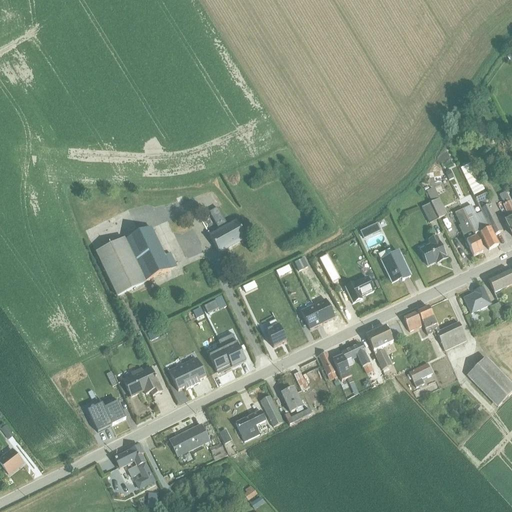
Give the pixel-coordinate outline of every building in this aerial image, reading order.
[(452,179),(449,169),(428,174),(431,184),(452,179)] [(503,204),(510,200),(505,192),(499,196),(503,204)] [(478,197),(479,204),(488,203),(487,196),(478,197)] [(432,198),(419,205),(428,222),(441,214),(432,198)] [(511,206),(510,202),(503,206),(508,216),(511,213),(511,206)] [(487,226),(481,213),(476,216),(472,206),(454,214),(464,237),(473,233),(473,232),(487,226)] [(484,210),(495,232),(503,227),(493,206),(484,210)] [(446,229),(451,227),(446,219),(442,222),(446,229)] [(241,220),(215,235),(223,249),(249,235),(241,220)] [(360,232),(364,239),(381,232),(377,224),(360,232)] [(118,298),(169,269),(146,228),(95,256),(118,298)] [(482,238),(489,253),(499,248),(491,233),(482,238)] [(466,246),(474,260),(484,255),(477,241),(466,246)] [(431,243),(419,250),(427,266),(439,259),(431,243)] [(219,283),(199,252),(180,265),(199,295),(219,283)] [(394,252),(380,259),(394,285),(408,278),(394,252)] [(289,266),(276,272),(279,279),(292,273),(289,266)] [(334,275),(324,281),(331,293),(341,288),(334,275)] [(511,280),(510,277),(491,286),(495,296),(511,287),(511,280)] [(352,279),(344,282),(351,299),(370,292),(364,278),(353,282),(352,279)] [(482,293),(467,301),(474,315),(489,308),(482,293)] [(199,297),(163,315),(169,327),(205,309),(199,297)] [(491,308),(495,321),(503,318),(500,305),(491,308)] [(303,312),(307,321),(314,318),(311,309),(303,312)] [(430,310),(405,322),(411,333),(421,328),(426,339),(440,332),(430,310)] [(299,315),(307,334),(322,327),(318,317),(307,322),(303,313),(299,315)] [(271,349),(288,344),(283,326),(266,331),(271,349)] [(460,326),(439,336),(446,350),(467,340),(460,326)] [(388,331),(370,340),(386,373),(394,369),(384,348),(394,343),(388,331)] [(344,351),(324,360),(333,377),(341,373),(336,365),(344,361),(346,367),(359,361),(363,368),(372,363),(364,347),(346,356),(344,351)] [(511,382),(488,354),(467,372),(495,405),(511,390),(511,382)] [(429,360),(406,370),(412,384),(435,375),(429,360)] [(321,366),(305,374),(312,387),(317,384),(324,399),(334,394),(321,366)] [(147,399),(163,392),(153,368),(121,380),(129,401),(146,395),(147,399)] [(356,382),(360,390),(372,385),(368,377),(356,382)] [(285,395),(298,423),(314,415),(310,406),(301,410),(293,391),(285,395)] [(274,401),(264,406),(274,427),(284,422),(274,401)] [(125,422),(118,404),(111,406),(110,403),(86,412),(99,445),(111,441),(106,429),(125,422)] [(262,416),(241,426),(246,435),(267,425),(262,416)] [(0,428),(9,441),(14,437),(5,424),(0,427),(0,428)] [(202,426),(170,440),(177,454),(208,440),(202,426)] [(220,445),(210,449),(213,456),(222,452),(220,445)] [(0,460),(0,468),(9,480),(26,467),(13,450),(0,460)] [(141,495),(157,484),(138,455),(123,464),(130,475),(136,471),(142,480),(135,486),(141,495)] [(252,489),(243,495),(247,502),(257,496),(252,489)] [(251,504),(255,510),(265,504),(261,498),(251,504)]
